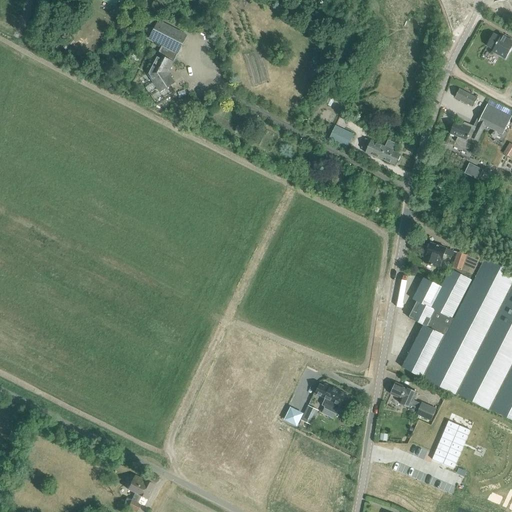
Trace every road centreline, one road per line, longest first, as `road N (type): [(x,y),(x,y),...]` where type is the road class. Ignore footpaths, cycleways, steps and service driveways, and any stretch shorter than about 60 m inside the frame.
road 1 (unclassified): [(357,511),(420,156),(449,65),(483,0)]
road 2 (unclassified): [(241,511),(0,390)]
